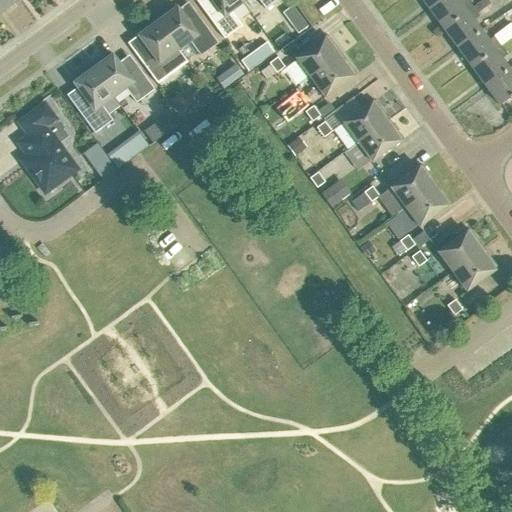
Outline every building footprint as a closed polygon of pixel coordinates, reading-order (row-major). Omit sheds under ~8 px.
[(0,0),(0,13),(15,3),(12,0),(0,0)] [(242,4),(239,0),(209,0),(216,10),(207,17),(223,39),(241,27),(230,12),(242,4)] [(239,0),(242,4),(247,0),(256,0),(264,10),(276,0),(239,0)] [(420,0),(428,10),(440,0),(420,0)] [(463,0),(458,4),(455,0),(440,0),(428,10),(442,29),(471,8),(465,0),(463,0)] [(173,5),(154,19),(177,51),(189,43),(199,57),(217,44),(200,21),(191,28),(173,5)] [(478,17),(471,8),(442,29),(456,48),(479,32),(472,22),(478,17)] [(177,51),(154,19),(134,34),(152,57),(142,64),(156,84),(174,71),(166,60),(177,51)] [(297,35),(307,28),(301,19),(291,26),(297,35)] [(500,44),(511,36),(511,24),(494,34),(500,44)] [(486,42),(479,32),(456,48),(470,68),(499,47),(493,37),(486,42)] [(309,80),(341,57),(327,37),(295,61),(309,80)] [(273,54),(266,44),(254,52),(262,62),(273,54)] [(506,56),(499,47),(470,68),(484,87),(507,70),(500,61),(506,56)] [(109,52),(89,66),(113,98),(125,90),(135,104),(153,91),(137,69),(127,77),(109,52)] [(323,100),(355,76),(341,57),(309,80),(323,100)] [(269,64),(276,74),(284,68),(277,58),(269,64)] [(113,98),(89,66),(70,81),(87,104),(77,112),(94,134),(112,121),(101,107),(113,98)] [(235,82),(242,76),(235,66),(227,72),(235,82)] [(498,106),(511,96),(511,77),(507,70),(484,87),(498,106)] [(182,124),(200,112),(190,97),(183,102),(172,109),(182,124)] [(356,144),(388,121),(374,102),(342,125),(356,144)] [(66,138),(52,119),(42,106),(17,124),(27,137),(18,143),(27,156),(19,162),(43,194),(75,171),(56,145),(66,138)] [(304,113),(312,123),(320,117),(313,107),(304,113)] [(402,141),(388,121),(356,144),(370,164),(402,141)] [(316,129),(323,139),(331,132),(324,123),(316,129)] [(294,157),(306,149),(298,138),(287,147),(294,157)] [(128,162),(119,149),(107,158),(117,170),(128,162)] [(403,209),(435,186),(421,166),(389,190),(403,209)] [(309,179),(317,189),(325,183),(318,173),(309,179)] [(344,200),(333,186),(321,196),(331,209),(344,200)] [(450,205),(435,186),(403,209),(418,229),(450,205)] [(363,193),(371,203),(379,197),(372,187),(363,193)] [(451,273),(483,250),(468,231),(436,254),(451,273)] [(399,242),(406,252),(414,246),(407,236),(399,242)] [(375,251),(368,242),(360,248),(366,257),(375,251)] [(465,293),(497,270),(483,250),(451,273),(465,293)] [(411,258),(418,268),(426,262),(419,252),(411,258)] [(446,307),(454,317),(462,311),(455,301),(446,307)]
